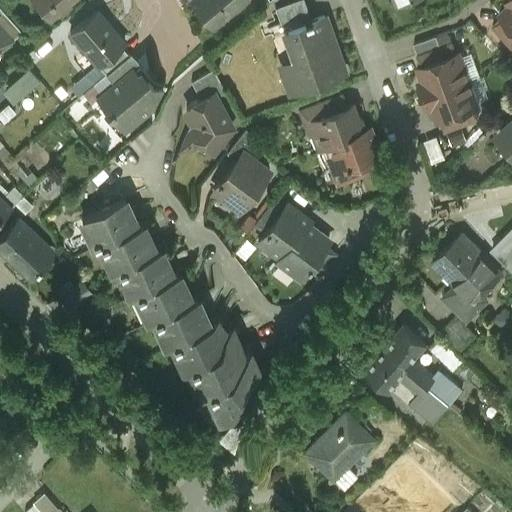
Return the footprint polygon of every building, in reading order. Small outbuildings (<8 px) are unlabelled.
[(20,14),(7,0),(0,0),(0,10),(10,22),(20,14)] [(108,12),(97,0),(81,0),(67,12),(96,46),(119,27),(121,25),(110,11),(108,12)] [(247,1),(246,0),(191,0),(191,1),(214,28),(247,1)] [(303,0),(291,0),(275,6),(283,28),(311,18),(303,0)] [(511,1),(499,14),(502,17),(492,26),(511,47),(511,1)] [(0,31),(10,22),(0,10),(0,31)] [(283,28),(280,30),(297,74),(288,78),(293,91),(346,72),(324,13),(311,18),(283,28)] [(119,27),(96,46),(103,55),(126,36),(119,27)] [(436,35),(413,43),(417,55),(440,47),(436,35)] [(126,36),(103,55),(111,64),(134,45),(126,36)] [(440,47),(417,55),(421,65),(455,53),(451,42),(440,47)] [(111,64),(94,78),(105,92),(107,95),(107,94),(121,111),(161,78),(134,45),(111,64)] [(26,48),(2,70),(13,82),(37,61),(26,48)] [(421,65),(418,67),(425,87),(421,88),(423,96),(468,79),(458,52),(455,53),(421,65)] [(2,53),(0,54),(0,69),(9,62),(2,53)] [(213,68),(191,81),(200,99),(203,103),(215,97),(225,91),(213,68)] [(468,79),(423,96),(425,102),(430,101),(437,121),(440,120),(474,108),(478,107),(468,79)] [(341,92),(315,102),(316,107),(319,114),(346,105),(341,92)] [(215,97),(203,103),(200,99),(186,106),(195,123),(193,126),(201,132),(197,138),(200,140),(212,150),(231,126),(215,97)] [(346,105),(319,114),(316,107),(301,113),(301,115),(302,115),(306,128),(311,130),(316,128),(316,129),(322,145),(328,142),(361,130),(361,129),(357,120),(359,119),(353,103),(346,105)] [(474,108),(440,120),(445,131),(478,120),(474,108)] [(511,121),(500,133),(511,146),(511,121)] [(186,122),(175,135),(193,149),(200,140),(197,138),(201,132),(193,126),(186,122)] [(239,135),(226,151),(236,159),(243,151),(244,152),(255,138),(246,127),(239,135)] [(361,130),(328,142),(335,162),(330,163),(337,183),(341,181),(349,178),(344,165),(371,156),(378,153),(372,137),(371,138),(367,127),(361,129),(361,130)] [(244,152),(243,151),(236,159),(220,180),(219,179),(217,181),(218,182),(213,189),(239,208),(268,170),(244,152)] [(371,156),(344,165),(349,178),(376,169),(371,156)] [(12,167),(0,179),(9,188),(21,176),(12,167)] [(121,178),(79,198),(80,199),(84,197),(94,218),(87,221),(89,226),(92,225),(133,205),(121,178)] [(0,179),(0,197),(9,188),(0,179)] [(36,219),(16,200),(0,216),(0,230),(27,256),(33,250),(34,251),(38,247),(36,246),(46,235),(33,223),(36,219)] [(271,201),(255,222),(265,230),(282,208),(271,201)] [(133,205),(92,225),(93,226),(95,225),(97,229),(104,225),(114,246),(109,248),(110,249),(152,229),(139,202),(133,205)] [(265,230),(258,240),(280,256),(277,259),(278,260),(308,220),(299,214),(300,212),(287,202),(282,208),(265,230)] [(308,220),(278,260),(300,277),(307,267),(324,245),(329,239),(315,228),(314,230),(306,224),(308,221),(308,220)] [(152,229),(110,249),(111,251),(113,249),(115,253),(122,249),(132,270),(127,272),(128,273),(169,253),(157,227),(152,229)] [(511,230),(494,248),(511,266),(511,230)] [(501,271),(461,231),(433,258),(458,284),(446,296),(467,318),(485,300),(478,293),(501,271)] [(324,245),(307,267),(318,275),(335,253),(324,245)] [(169,253),(128,273),(128,275),(131,273),(133,277),(140,274),(149,294),(145,296),(146,298),(189,277),(175,251),(169,253)] [(80,260),(58,276),(66,288),(88,272),(80,260)] [(189,277),(146,298),(146,299),(149,298),(151,301),(158,298),(167,318),(163,320),(163,322),(206,302),(193,275),(189,277)] [(104,295),(90,281),(77,295),(91,309),(104,295)] [(206,302),(163,322),(164,323),(167,322),(169,326),(176,322),(185,342),(181,345),(181,346),(223,326),(211,299),(206,302)] [(476,334),(457,314),(440,331),(460,351),(476,334)] [(403,321),(383,344),(407,365),(428,383),(435,374),(415,357),(427,343),(403,321)] [(223,326),(181,346),(182,347),(185,346),(187,350),(194,346),(203,367),(199,369),(199,370),(241,350),(229,324),(223,326)] [(407,365),(383,344),(363,367),(388,388),(400,374),(399,373),(407,365)] [(241,350),(199,370),(200,372),(203,370),(205,374),(212,370),(221,391),(217,393),(218,395),(259,375),(247,348),(241,350)] [(467,382),(444,363),(435,374),(428,383),(450,403),(467,382)] [(428,383),(407,365),(399,373),(400,374),(420,392),(428,383)] [(507,408),(487,388),(475,400),(495,420),(507,408)] [(344,408),(304,448),(332,477),(333,476),(346,463),(373,436),(344,408)] [(346,463),(333,476),(343,486),(356,473),(346,463)] [(59,489),(41,468),(30,478),(31,480),(48,499),(59,489)] [(48,499),(31,480),(22,488),(39,507),(48,499)] [(103,511),(86,492),(62,511),(103,511)]
